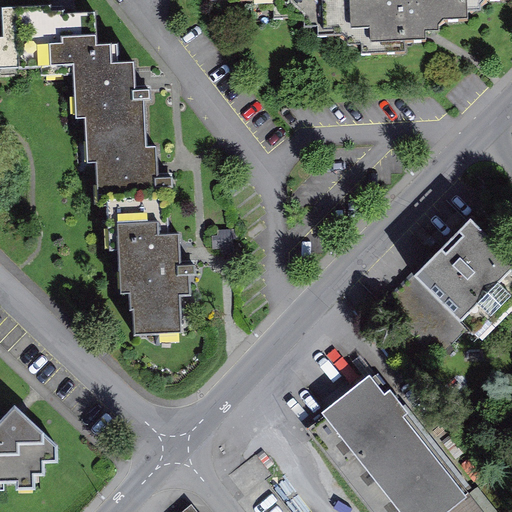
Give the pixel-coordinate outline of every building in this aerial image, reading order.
[(238,0),(239,10),(256,10),(256,2),(278,2),(279,28),(299,28),(299,21),(322,20),(321,0),(238,0)] [(412,48),(433,48),(433,38),(431,0),(321,0),(322,20),(322,43),(345,43),(344,37),(368,36),(369,59),(412,58),(412,48)] [(431,0),(433,38),(446,37),(461,37),(461,41),(474,41),(473,27),(487,27),(487,32),(503,31),(501,0),(431,0)] [(0,64),(10,64),(10,70),(65,68),(65,73),(72,73),(80,73),(79,61),(93,61),(92,17),(52,19),(52,16),(45,16),(45,13),(0,13),(0,64)] [(79,61),(80,73),(72,73),(74,123),(85,122),(85,142),(147,140),(145,104),(151,104),(151,92),(134,92),(133,66),(110,67),(109,48),(93,49),(93,61),(79,61)] [(147,140),(85,142),(86,169),(94,169),(96,211),(106,210),(107,256),(120,255),(118,224),(174,221),(171,183),(157,184),(156,153),(147,154),(147,140)] [(511,258),(470,216),(416,270),(477,331),(511,296),(511,258)] [(174,221),(118,224),(120,255),(121,297),(132,297),(133,312),(138,312),(139,340),(182,338),(181,301),(192,300),(191,283),(201,283),(201,270),(182,271),(181,240),(175,241),(174,221)] [(403,511),(441,511),(464,495),(404,411),(410,407),(391,384),(385,389),(370,370),(327,413),(403,511)] [(0,482),(32,481),(32,469),(41,468),(40,452),(57,452),(56,439),(21,405),(4,422),(0,417),(0,482)] [(477,511),(464,495),(441,511),(477,511)]
